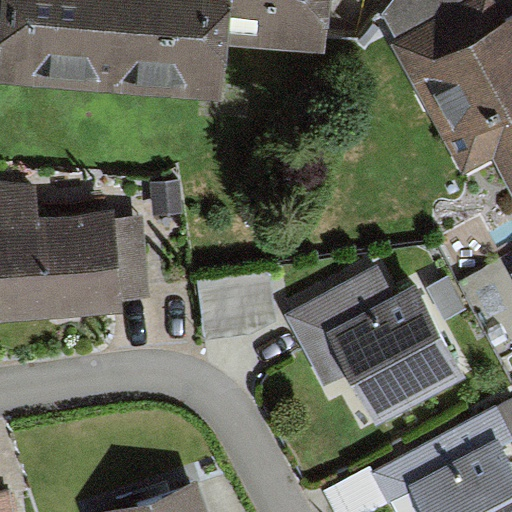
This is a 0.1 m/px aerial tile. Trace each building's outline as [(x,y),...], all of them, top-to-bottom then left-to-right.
[(120,91),(126,0),(0,0),(0,23),(6,24),(2,82),(120,91)] [(126,0),(120,91),(226,99),(230,44),(325,51),(328,0),(126,0)] [(393,0),(383,13),(400,41),(474,0),(393,0)] [(511,193),(511,22),(509,24),(495,0),(474,0),(400,41),(391,45),(463,175),(493,159),(511,193)] [(36,182),(0,185),(0,323),(120,314),(119,301),(112,221),(111,212),(40,219),(36,182)] [(142,219),(112,221),(119,301),(149,299),(142,219)] [(378,261),(288,309),(327,382),(348,371),(374,421),(463,374),(409,272),(390,283),(378,261)] [(208,272),(213,329),(285,322),(280,266),(208,272)] [(413,495),(421,511),(511,511),(511,462),(505,448),(511,444),(511,424),(502,405),(370,472),(388,508),(413,495)] [(207,511),(196,480),(105,511),(207,511)] [(0,511),(14,511),(12,491),(0,492),(0,511)]
